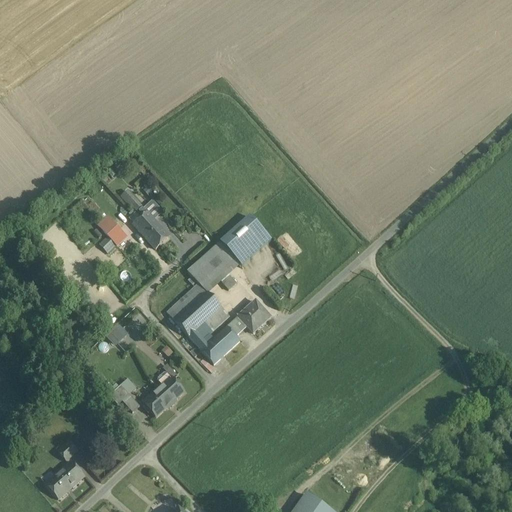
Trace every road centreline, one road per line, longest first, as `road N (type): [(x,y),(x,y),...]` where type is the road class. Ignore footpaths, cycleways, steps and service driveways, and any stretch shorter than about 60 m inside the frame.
road 1 (unclassified): [(511,124),(79,511)]
road 2 (track): [(217,391),(152,318),(153,292),(173,272)]
